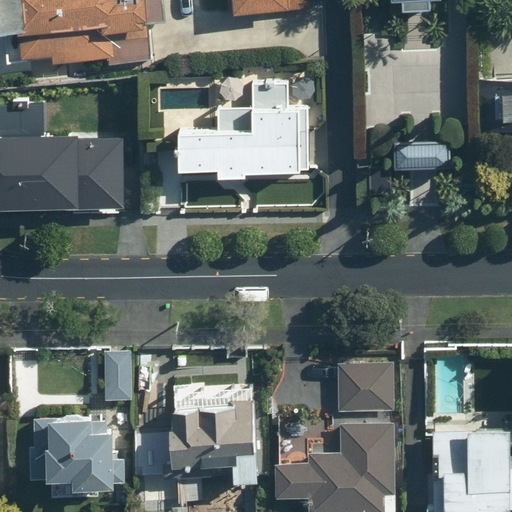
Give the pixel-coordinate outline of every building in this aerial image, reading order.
[(119,0),(0,0),(4,35),(29,32),(32,58),(55,56),(56,64),(110,59),(110,64),(154,60),(149,4),(121,7),(119,0)] [(311,0),(235,0),(236,13),(312,8),(311,0)] [(393,0),(393,1),(407,1),(408,10),(433,10),(433,0),(437,0),(393,0)] [(306,112),(292,111),(293,79),(252,77),(252,85),(211,84),(210,108),(182,107),(180,167),(223,168),(223,176),(248,177),(249,169),(304,171),(306,112)] [(511,77),(485,78),(488,134),(511,132),(511,77)] [(0,121),(0,192),(133,193),(133,121),(50,120),(50,95),(3,94),(3,121),(0,121)] [(453,144),(400,142),(399,168),(452,171),(453,144)] [(396,364),(346,361),(343,409),(394,411),(396,364)] [(258,488),(255,414),(238,415),(238,408),(178,410),(178,428),(136,430),(137,471),(146,470),(147,505),(182,504),(181,492),(258,488)] [(55,481),(55,495),(102,496),(102,491),(117,491),(118,433),(95,433),(96,421),(37,419),(35,481),(55,481)] [(395,511),(396,421),(343,421),(343,455),(313,455),(313,463),(280,462),(280,498),(314,499),(313,511),(395,511)] [(511,430),(457,429),(457,436),(436,435),(432,511),(510,511),(511,468),(511,430)]
